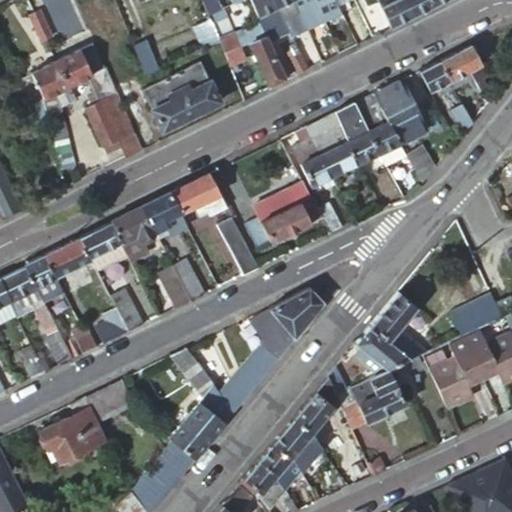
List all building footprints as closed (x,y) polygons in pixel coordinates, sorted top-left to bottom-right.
[(217,40),(212,26),(207,15),(200,0),(185,0),(184,0),(204,46),(217,40)] [(200,0),(207,15),(221,8),(217,0),(200,0)] [(248,0),(258,24),(263,36),(265,35),(274,30),(266,13),(273,9),(269,0),(248,0)] [(269,0),(273,9),(275,8),(288,37),(305,29),(297,14),(296,11),(290,0),(269,0)] [(290,0),(296,11),(297,14),(305,29),(322,20),(315,5),(312,0),(290,0)] [(376,0),(389,27),(409,17),(401,0),(376,0)] [(401,0),(409,17),(429,8),(425,0),(401,0)] [(39,10),(33,12),(46,39),(51,37),(39,10)] [(46,39),(33,12),(28,15),(40,42),(46,39)] [(217,40),(223,52),(238,45),(227,19),(212,26),(217,40)] [(242,31),(267,87),(284,79),(265,35),(263,36),(258,24),(242,31)] [(146,39),(132,44),(145,73),(158,67),(146,39)] [(96,101),(116,91),(105,68),(102,69),(90,44),(56,60),(68,86),(85,78),(96,101)] [(469,44),(438,60),(449,82),(450,81),(469,71),(473,78),(480,90),(485,88),(481,79),(486,76),(480,65),(481,64),(469,44)] [(285,53),(295,74),(303,70),(293,48),(291,45),(288,46),(290,50),(285,53)] [(293,48),(303,70),(306,68),(296,46),(293,48)] [(67,87),(68,86),(56,60),(20,78),(29,96),(38,91),(42,98),(67,87)] [(218,100),(198,60),(140,89),(160,130),(218,100)] [(438,60),(418,70),(429,92),(436,88),(440,95),(452,89),(449,82),(438,60)] [(473,78),(469,71),(450,81),(454,88),(473,78)] [(401,79),(372,93),(397,143),(425,129),(401,79)] [(42,98),(57,163),(70,160),(57,108),(73,100),(67,87),(42,98)] [(121,144),(127,156),(142,148),(116,91),(96,101),(84,107),(103,146),(106,152),(121,144)] [(353,102),(379,153),(386,165),(404,156),(403,154),(397,143),(372,93),(353,102)] [(333,112),(358,163),(379,153),(353,102),(333,112)] [(448,111),(454,120),(466,113),(461,104),(448,111)] [(305,126),(330,177),(358,163),(333,112),(305,126)] [(454,120),(462,134),(472,122),(466,113),(454,120)] [(305,126),(293,131),(299,142),(292,146),(311,186),(330,177),(305,126)] [(403,154),(404,156),(417,176),(420,183),(433,168),(420,144),(414,148),(403,154)] [(391,196),(400,192),(387,168),(379,172),(391,196)] [(0,199),(12,194),(0,170),(0,199)] [(208,173),(169,192),(180,214),(194,207),(198,215),(206,211),(209,217),(226,209),(208,173)] [(315,212),(302,184),(273,198),(274,199),(280,213),(260,222),(248,228),(257,248),(269,243),(270,244),(309,225),(309,224),(319,219),(315,212)] [(169,192),(139,207),(156,233),(168,228),(171,234),(186,227),(180,214),(169,192)] [(280,213),(274,199),(253,209),(260,222),(280,213)] [(328,206),(315,212),(319,219),(327,234),(339,228),(328,206)] [(139,207),(109,221),(125,252),(131,263),(132,265),(149,257),(141,240),(156,233),(139,207)] [(256,269),(231,218),(216,226),(241,276),(256,269)] [(93,229),(77,237),(90,262),(93,268),(125,252),(109,221),(93,229)] [(77,237),(61,245),(73,270),(90,262),(77,237)] [(61,245),(43,254),(55,279),(73,270),(61,245)] [(125,252),(93,268),(99,278),(131,263),(125,252)] [(22,264),(23,266),(39,296),(51,290),(54,296),(62,292),(55,279),(43,254),(22,264)] [(186,259),(172,266),(190,301),(204,294),(186,259)] [(23,266),(0,277),(0,283),(8,301),(17,297),(21,305),(29,301),(34,311),(44,306),(39,296),(23,266)] [(190,301),(172,266),(157,274),(175,308),(190,301)] [(102,344),(127,331),(106,292),(101,282),(94,285),(108,313),(102,316),(106,323),(94,329),(102,344)] [(0,305),(8,301),(0,283),(0,305)] [(127,331),(141,325),(121,284),(106,292),(127,331)] [(214,387),(232,413),(325,303),(309,287),(246,318),(258,334),(214,387)] [(395,292),(367,326),(382,339),(406,360),(415,356),(418,354),(423,352),(397,330),(411,314),(420,322),(425,316),(395,292)] [(497,316),(487,294),(447,313),(458,336),(497,316)] [(511,306),(508,296),(495,302),(499,312),(511,306)] [(44,306),(34,311),(46,336),(44,337),(58,365),(71,359),(68,352),(44,306)] [(511,309),(501,315),(511,338),(511,309)] [(70,331),(81,353),(96,346),(84,324),(80,326),(70,331)] [(354,343),(361,349),(368,355),(382,339),(367,326),(354,343)] [(511,341),(506,330),(467,348),(481,377),(494,371),(499,382),(511,376),(511,341)] [(368,355),(385,370),(388,368),(405,361),(406,360),(382,339),(368,355)] [(354,343),(343,356),(350,362),(361,349),(354,343)] [(37,362),(30,347),(16,354),(28,379),(42,372),(37,362)] [(185,347),(169,355),(202,400),(214,387),(211,382),(207,378),(185,347)] [(481,377),(467,348),(425,367),(444,408),(471,396),(466,384),(481,377)] [(68,352),(71,359),(76,356),(72,350),(68,352)] [(415,356),(406,360),(405,361),(408,368),(419,363),(415,356)] [(42,372),(48,369),(43,359),(37,362),(42,372)] [(325,377),(334,394),(346,388),(334,367),(325,377)] [(367,378),(375,396),(380,394),(396,385),(388,368),(385,370),(367,378)] [(327,403),(334,394),(325,377),(314,391),(327,403)] [(84,396),(97,421),(131,405),(133,404),(121,378),(84,396)] [(380,394),(388,412),(405,404),(400,393),(396,385),(380,394)] [(214,387),(202,400),(170,439),(172,441),(194,459),(232,413),(214,387)] [(333,408),(327,403),(314,391),(291,419),(311,434),(333,408)] [(375,396),(343,412),(351,429),(388,412),(380,394),(375,396)] [(105,439),(97,421),(84,396),(68,403),(73,413),(37,430),(46,449),(50,447),(58,462),(105,439)] [(319,446),(311,434),(291,419),(271,443),(290,460),(297,470),(298,471),(319,446)] [(172,441),(166,449),(131,491),(148,511),(150,511),(194,459),(172,441)] [(271,443),(256,462),(276,479),(282,488),(297,470),(290,460),(271,443)] [(366,461),(372,475),(383,469),(377,456),(366,461)] [(443,486),(456,511),(509,511),(511,511),(511,479),(502,459),(443,486)] [(256,462),(242,479),(252,488),(249,491),(256,497),(256,498),(257,499),(266,510),(283,489),(282,488),(276,479),(256,462)] [(0,498),(6,511),(31,511),(10,469),(0,474),(0,498)] [(236,511),(250,497),(237,486),(214,511),(236,511)] [(115,509),(118,511),(145,511),(129,494),(115,509)] [(282,500),(290,511),(291,511),(296,510),(287,497),(282,500)]
